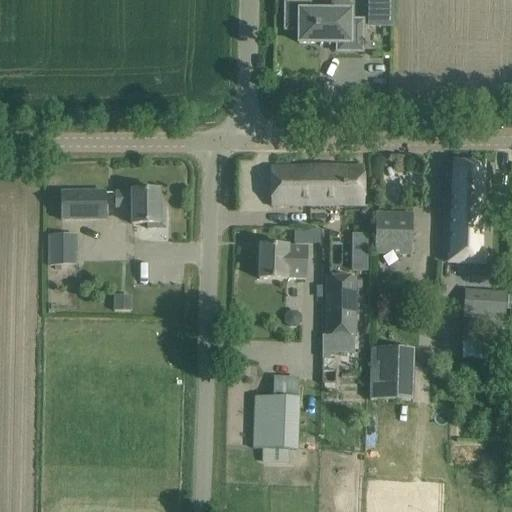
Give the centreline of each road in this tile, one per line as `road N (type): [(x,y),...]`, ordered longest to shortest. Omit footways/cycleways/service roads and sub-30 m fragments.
road 1 (unclassified): [(203,511),(214,144)]
road 2 (unclassified): [(243,143),(511,140)]
road 3 (unclassified): [(0,146),(214,144)]
road 4 (unclassified): [(243,143),(247,0)]
